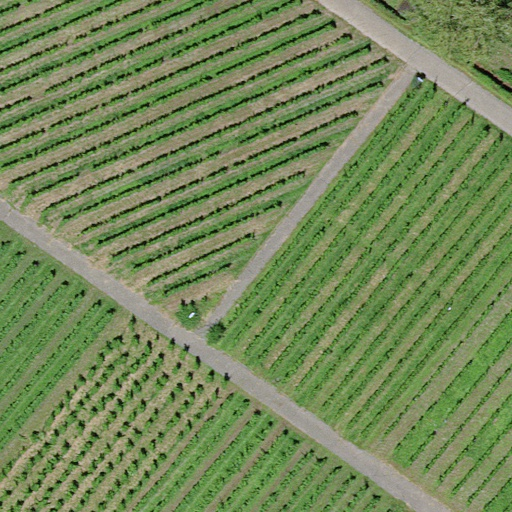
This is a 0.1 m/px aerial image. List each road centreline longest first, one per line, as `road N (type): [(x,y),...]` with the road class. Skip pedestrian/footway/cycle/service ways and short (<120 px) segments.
road 1 (track): [(0,219),(434,511)]
road 2 (track): [(419,56),(192,342)]
road 3 (track): [(340,0),(511,124)]
